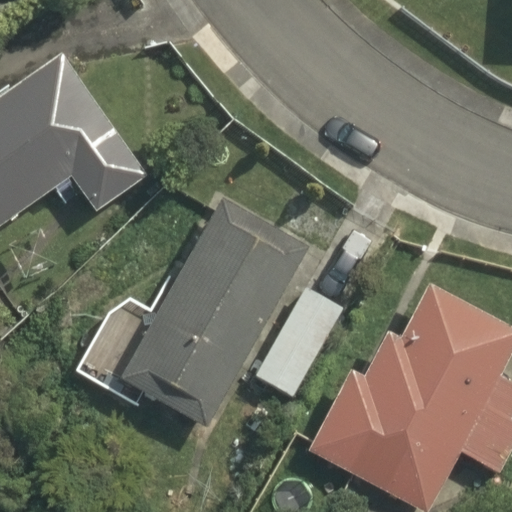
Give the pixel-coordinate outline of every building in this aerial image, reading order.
[(141,180),(53,57),(0,95),(0,226),(64,181),(89,216),(141,180)] [(200,432),(303,250),(215,200),(112,382),(200,432)] [(495,380),(511,345),(511,332),(420,287),(393,340),(380,334),(356,380),(344,373),(301,455),(410,511),(426,511),(455,456),(495,380)] [(289,400),(339,311),(300,289),(250,378),(289,400)] [(511,387),(495,380),(455,456),(495,477),(511,444),(511,422),(508,421),(511,412),(511,387)]
